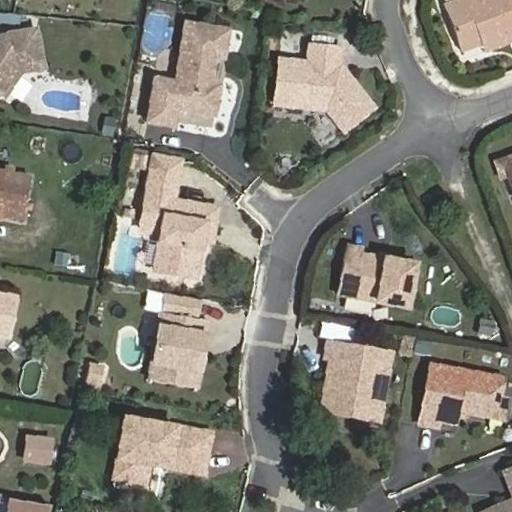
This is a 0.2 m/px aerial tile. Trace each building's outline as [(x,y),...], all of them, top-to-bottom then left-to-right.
[(511,0),(458,0),(443,6),(460,50),(488,40),(491,48),(511,40),(511,0)] [(225,33),(180,27),(173,86),(151,83),(148,112),(175,115),(214,120),(218,89),(213,88),(216,63),(221,64),(225,33)] [(0,95),(0,96),(9,84),(0,77),(0,75),(43,68),(35,30),(0,36),(0,95)] [(276,60),(274,104),(324,107),(341,128),(370,105),(336,63),(337,46),(306,44),(305,62),(276,60)] [(175,115),(148,112),(145,129),(173,133),(175,115)] [(147,172),(149,159),(136,157),(134,170),(147,172)] [(153,271),(194,278),(201,240),(202,232),(212,234),(216,208),(171,200),(177,164),(151,159),(139,229),(159,233),(153,271)] [(0,216),(23,221),(30,177),(11,173),(5,172),(0,171),(0,216)] [(210,241),(212,234),(202,232),(201,240),(210,241)] [(344,246),(334,293),(408,309),(417,268),(359,256),(360,250),(344,246)] [(0,291),(0,338),(9,340),(17,295),(0,291)] [(198,320),(159,314),(153,348),(148,382),(195,389),(201,351),(193,350),(198,320)] [(206,322),(198,320),(193,350),(201,351),(206,322)] [(388,353),(326,342),(323,359),(327,360),(333,361),(331,372),(325,371),(318,411),(339,414),(340,404),(358,407),(356,417),(377,421),(388,353)] [(113,364),(93,361),(89,385),(108,389),(113,364)] [(502,378),(429,365),(419,424),(436,427),(437,420),(453,423),(455,410),(489,416),(492,399),(495,398),(499,398),(502,378)] [(492,399),(489,416),(502,418),(505,399),(499,398),(495,398),(492,399)] [(340,404),(339,414),(356,417),(358,407),(340,404)] [(209,433),(123,418),(112,477),(143,483),(147,463),(202,473),(209,433)] [(25,460),(48,462),(50,440),(27,437),(25,460)] [(511,511),(511,468),(508,470),(511,479),(511,506),(505,504),(485,511),(511,511)] [(511,479),(508,470),(500,474),(511,502),(505,504),(511,506),(511,479)] [(49,511),(50,506),(10,499),(7,511),(49,511)]
